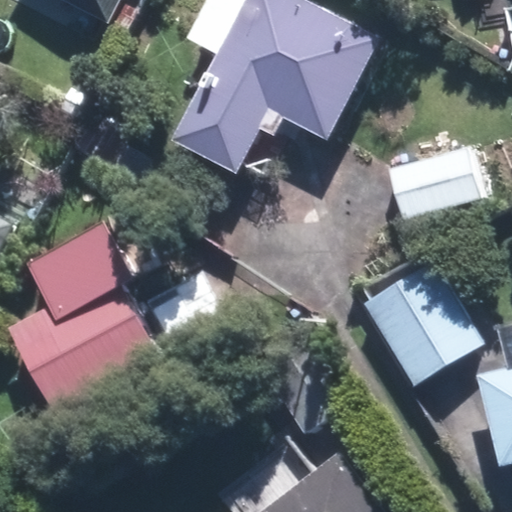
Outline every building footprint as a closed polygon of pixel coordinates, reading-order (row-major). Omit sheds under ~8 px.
[(63,0),(118,28),(132,0),(63,0)] [(391,44),(307,0),(257,0),(182,143),(246,176),(279,114),(338,145),(391,44)] [(167,162),(104,122),(75,168),(138,208),(167,162)] [(481,152),(396,173),(408,221),(493,201),(481,152)] [(0,279),(26,230),(0,215),(0,279)] [(416,385),(487,343),(438,261),(367,303),(416,385)] [(181,340),(234,314),(215,274),(162,300),(181,340)] [(121,276),(18,332),(67,421),(170,365),(121,276)] [(314,437),(364,406),(318,334),(268,365),(314,437)] [(511,376),(489,383),(511,466),(511,465),(511,376)] [(45,511),(83,490),(64,457),(5,491),(16,511),(45,511)] [(388,511),(350,459),(277,511),(388,511)]
